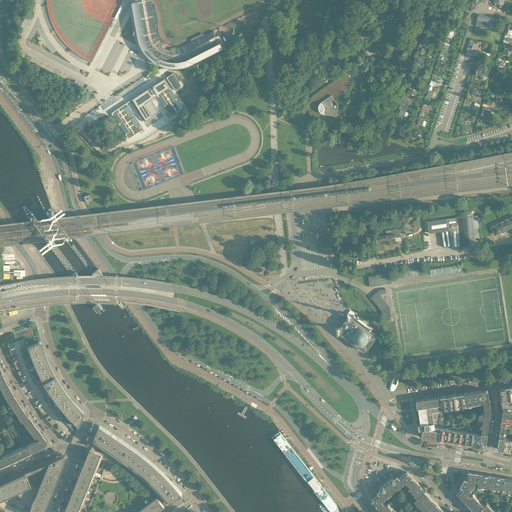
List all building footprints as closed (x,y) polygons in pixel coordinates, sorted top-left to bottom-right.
[(146,0),(145,0),(142,1),(143,1),(144,9),(148,34),(148,35),(148,36),(149,37),(149,38),(149,39),(150,40),(150,41),(152,40),(154,43),(154,44),(147,49),(148,51),(149,53),(150,55),(151,56),(152,58),(154,59),(155,60),(157,61),(159,62),(160,63),(162,64),(164,64),(166,65),(168,65),(170,65),(172,65),(174,64),(176,64),(176,63),(176,55),(177,55),(181,54),(181,56),(182,56),(183,56),(184,55),(185,55),(186,55),(187,54),(188,54),(189,53),(190,53),(210,42),(217,38),(217,39),(218,39),(216,36),(214,31),(204,36),(192,42),(183,46),(179,47),(176,48),(175,48),(172,48),(171,47),(170,50),(169,52),(167,51),(162,50),(160,47),(161,46),(163,44),(162,43),(160,40),(158,37),(157,32),(155,24),(153,10),(151,1),(151,0),(146,0)] [(144,9),(143,1),(142,1),(131,3),(138,39),(140,44),(141,48),(144,53),(146,55),(149,58),(152,61),(157,63),(161,65),(167,67),(171,68),(176,68),(180,67),(184,67),(188,65),(190,64),(222,48),(218,39),(217,39),(217,38),(210,42),(190,53),(189,53),(188,54),(187,54),(186,55),(185,55),(184,55),(183,56),(182,56),(181,56),(181,54),(177,55),(176,55),(176,63),(176,64),(174,64),(172,65),(170,65),(168,65),(166,65),(164,64),(162,64),(160,63),(159,62),(157,61),(155,60),(154,59),(152,58),(151,56),(150,55),(149,53),(148,51),(147,49),(154,44),(154,43),(152,40),(150,41),(150,40),(149,39),(149,38),(149,37),(148,36),(148,35),(148,34),(144,9)] [(480,14),(478,24),(477,25),(489,28),(492,16),(480,14)] [(423,64),(424,60),(418,58),(416,65),(420,66),(421,63),(423,64)] [(153,70),(147,75),(150,79),(156,75),(153,70)] [(346,72),(323,88),(315,93),(314,94),(313,95),(312,96),(311,97),(310,98),(309,99),(309,101),(308,102),(308,103),(308,105),(308,107),(308,109),(308,111),(309,113),(310,115),(311,117),(312,118),(313,120),(314,120),(315,121),(316,121),(317,122),(318,122),(319,123),(320,123),(322,124),(323,119),(335,121),(336,113),(339,114),(341,110),(337,109),(338,104),(334,98),(344,89),(347,86),(348,84),(349,82),(349,79),(349,77),(348,75),(347,74),(346,72)] [(173,73),(166,77),(175,90),(181,86),(179,82),(173,73)] [(164,78),(111,113),(113,115),(128,138),(143,129),(128,105),(132,103),(140,115),(144,122),(159,112),(152,101),(151,100),(157,96),(158,98),(163,106),(170,117),(184,108),(164,78)] [(486,98),(484,103),(495,106),(496,100),(486,98)] [(92,200),(90,194),(83,196),(86,203),(92,200)] [(477,215),(457,218),(460,246),(470,245),(470,246),(480,245),(478,225),(477,215)] [(511,216),(492,226),(496,234),(499,232),(501,232),(505,230),(507,228),(511,226),(511,216)] [(451,247),(460,246),(457,218),(427,221),(429,233),(440,231),(443,247),(451,246),(451,247)] [(400,237),(399,228),(388,230),(385,230),(386,235),(385,235),(384,233),(380,234),(380,236),(376,237),(377,242),(395,239),(395,238),(400,237)] [(461,264),(430,269),(431,274),(462,269),(461,264)] [(70,275),(97,311),(102,307),(75,271),(70,275)] [(390,273),(368,276),(370,286),(391,283),(390,273)] [(382,318),(391,317),(390,306),(388,304),(380,295),(382,293),(386,293),(386,289),(379,290),(370,297),(381,310),(382,318)] [(375,334),(371,331),(372,328),(367,325),(356,318),(354,314),(353,315),(354,315),(352,317),(350,316),(347,313),(347,317),(345,318),(344,319),(343,320),(342,321),(341,322),(340,323),(340,325),(339,326),(339,327),(335,329),(339,331),(363,350),(367,348),(370,344),(371,344),(371,343),(371,342),(374,338),(375,334)] [(37,378),(35,379),(38,384),(41,389),(44,394),(47,399),(49,397),(52,395),(55,401),(60,406),(64,411),(68,416),(73,421),(78,426),(82,413),(78,409),(74,404),(70,399),(66,393),(62,388),(63,387),(61,384),(57,379),(54,373),(53,370),(51,370),(48,365),(45,359),(43,353),(40,347),(38,341),(27,347),(30,353),(32,359),(34,365),(37,371),(40,376),(37,378)] [(9,388),(7,383),(4,378),(1,372),(0,372),(0,387),(2,392),(5,397),(12,393),(9,388)] [(394,391),(397,386),(393,385),(390,383),(388,388),(387,389),(387,390),(388,390),(388,391),(388,392),(389,392),(390,392),(390,393),(391,393),(392,393),(393,392),(394,392),(394,391)] [(505,387),(500,387),(499,389),(501,400),(506,399),(506,400),(507,399),(505,387)] [(476,391),(469,392),(471,405),(477,404),(476,391)] [(23,410),(20,406),(17,401),(12,393),(5,397),(10,405),(13,410),(17,415),(20,420),(21,420),(27,416),(27,415),(23,410)] [(463,393),(457,394),(460,407),(465,406),(463,393)] [(442,409),(441,404),(440,396),(416,400),(417,408),(418,408),(420,423),(417,424),(418,436),(438,439),(440,427),(435,427),(434,422),(433,419),(436,419),(438,410),(442,409)] [(23,437),(3,406),(1,407),(22,438),(23,437)] [(38,429),(35,425),(31,419),(27,415),(27,416),(21,420),(20,420),(16,423),(23,433),(26,431),(21,424),(23,423),(28,429),(32,434),(34,438),(36,436),(38,438),(41,435),(42,434),(38,429)] [(94,438),(95,438),(91,447),(95,448),(98,443),(124,461),(133,467),(138,471),(143,476),(149,482),(154,486),(158,491),(165,499),(162,502),(165,506),(182,493),(177,488),(171,480),(166,475),(161,470),(154,463),(148,459),(143,454),(137,450),(132,446),(100,424),(94,438)] [(19,439),(12,425),(11,426),(17,440),(19,439)] [(450,441),(452,429),(452,426),(448,427),(448,428),(446,428),(444,440),(450,441)] [(456,440),(458,430),(458,427),(452,426),(452,429),(450,441),(456,442),(456,440)] [(16,441),(9,427),(8,427),(14,441),(16,441)] [(13,442),(7,428),(5,429),(11,443),(13,442)] [(469,432),(463,431),(461,443),(468,444),(469,432)] [(479,434),(475,433),(473,445),(479,446),(482,433),(480,433),(479,434)] [(46,444),(46,442),(45,440),(41,435),(38,438),(38,439),(26,444),(26,445),(15,450),(19,458),(30,452),(44,445),(46,444)] [(505,436),(504,436),(502,449),(508,450),(510,438),(506,438),(506,436),(505,436)] [(77,511),(84,496),(89,483),(101,453),(90,448),(64,511),(77,511)] [(0,466),(19,458),(15,450),(0,457),(0,466)] [(0,499),(3,498),(16,492),(19,497),(20,496),(22,500),(23,500),(27,505),(27,504),(29,507),(27,511),(42,511),(65,457),(64,456),(64,455),(63,456),(62,455),(0,483),(0,499)] [(417,481),(407,472),(405,472),(399,477),(403,483),(404,484),(406,482),(411,487),(417,481)] [(465,476),(462,483),(471,487),(474,482),(474,480),(478,481),(479,473),(468,472),(467,476),(467,477),(465,476)] [(491,475),(479,473),(478,481),(477,484),(478,485),(481,486),(481,485),(485,485),(485,486),(490,487),(491,475)] [(504,477),(491,475),(490,487),(494,488),(494,487),(498,487),(498,488),(503,489),(504,477)] [(397,488),(403,483),(399,477),(397,476),(394,478),(393,477),(386,482),(394,491),(397,488)] [(425,490),(417,481),(411,487),(409,489),(415,495),(414,495),(417,498),(424,491),(425,490)] [(394,491),(386,482),(379,487),(381,489),(377,491),(379,493),(383,499),(389,494),(393,491),(393,492),(394,491)] [(456,493),(464,501),(469,496),(467,494),(468,493),(471,487),(462,483),(459,488),(460,489),(460,490),(456,493)] [(433,499),(424,491),(417,498),(414,501),(422,509),(433,499)] [(386,506),(382,501),(384,500),(383,499),(379,493),(372,498),(372,500),(380,511),(386,506)] [(471,494),(469,496),(464,501),(468,505),(474,511),(475,511),(476,511),(483,506),(473,495),(471,494)] [(157,511),(162,508),(164,507),(157,497),(137,511),(157,511)] [(436,511),(441,508),(433,499),(422,509),(424,511),(436,511)] [(493,511),(486,503),(483,506),(476,511),(493,511)]
